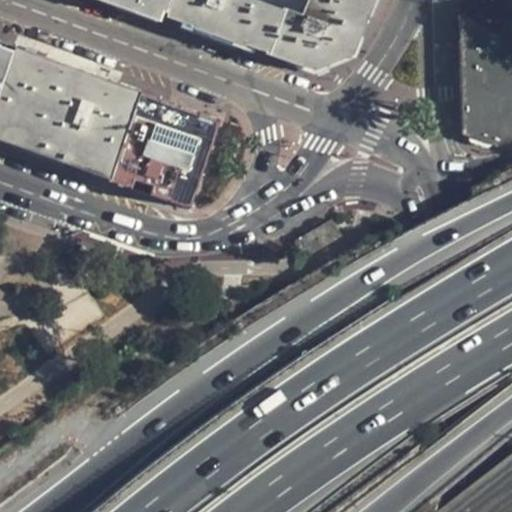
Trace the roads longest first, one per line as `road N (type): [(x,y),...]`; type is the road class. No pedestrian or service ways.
road 1 (motorway): [(511,198),(313,311),(51,511)]
road 2 (motorway): [(511,265),(337,373),(147,511)]
road 3 (motorway): [(243,511),(511,333)]
road 4 (secondary): [(439,225),(484,511)]
road 5 (tertiary): [(241,87),(2,0)]
road 6 (secondary): [(0,182),(150,233),(223,235)]
road 7 (secondary): [(265,217),(337,184),(360,183),(402,197),(439,225)]
road 8 (secondary): [(439,175),(413,0)]
road 9 (tertiary): [(223,235),(263,183),(269,153),(259,111),(241,87)]
road 10 (motorway): [(390,511),(511,412)]
road 11 (secondary): [(339,119),(413,0)]
road 12 (secondary): [(265,217),(339,119)]
